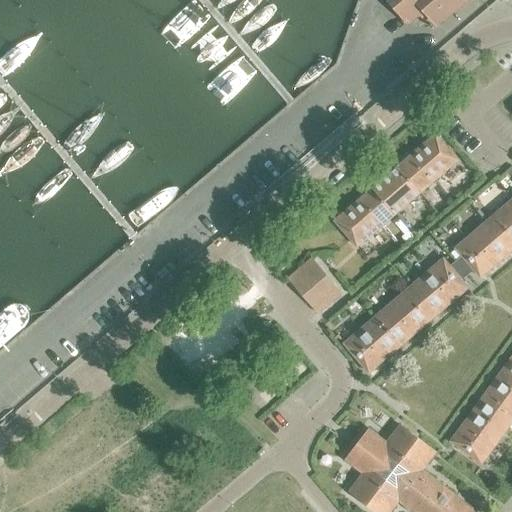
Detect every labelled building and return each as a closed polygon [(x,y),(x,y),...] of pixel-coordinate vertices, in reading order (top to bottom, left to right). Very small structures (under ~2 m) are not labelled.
[(423,9),(436,25),(465,0),(388,0),(408,22),(423,9)] [(435,135),(397,167),(419,193),(457,161),(435,135)] [(397,167),(372,189),(394,215),(419,193),(397,167)] [(394,215),(372,189),(334,221),(356,247),(394,215)] [(511,199),(485,222),(510,252),(511,249),(511,199)] [(411,285),(436,315),(467,288),(460,280),(472,269),(479,278),(510,252),(485,222),(454,249),(455,250),(462,257),(456,262),(450,267),(442,259),(411,285)] [(455,250),(449,255),(456,262),(462,257),(455,250)] [(287,279),(317,314),(341,294),(310,258),(287,279)] [(411,285),(374,318),(399,347),(436,315),(411,285)] [(399,347),(374,318),(343,344),(368,373),(399,347)] [(511,356),(503,369),(511,375),(511,356)] [(511,375),(503,369),(474,409),(505,432),(511,421),(511,375)] [(505,432),(474,409),(450,442),(481,465),(505,432)] [(375,511),(389,511),(398,501),(412,511),(475,511),(421,470),(435,453),(412,436),(399,426),(386,443),(368,430),(345,460),(363,474),(349,492),(375,511)]
